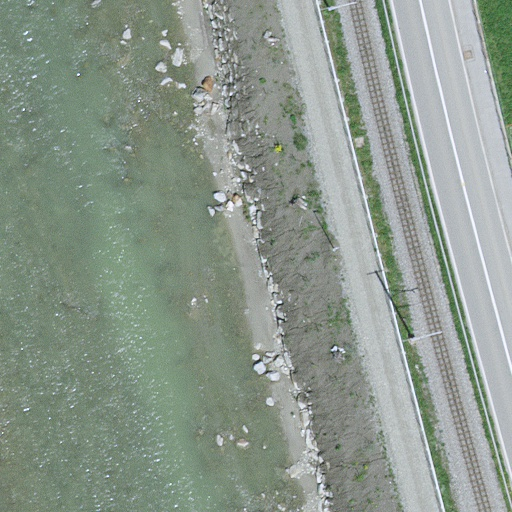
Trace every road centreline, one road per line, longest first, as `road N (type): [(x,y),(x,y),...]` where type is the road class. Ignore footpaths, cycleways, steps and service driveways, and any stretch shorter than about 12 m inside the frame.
road 1 (track): [(316,0),(418,511)]
road 2 (secondary): [(511,363),(456,162),(426,0)]
